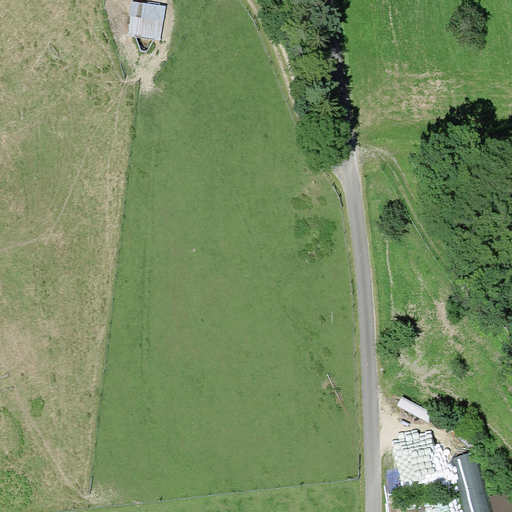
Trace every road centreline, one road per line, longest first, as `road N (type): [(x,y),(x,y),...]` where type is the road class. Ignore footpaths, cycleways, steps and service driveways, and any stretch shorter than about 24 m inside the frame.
road 1 (unclassified): [(372,511),(367,298),(322,0)]
road 2 (track): [(349,172),(315,138),(253,0)]
road 3 (track): [(347,158),(473,150)]
